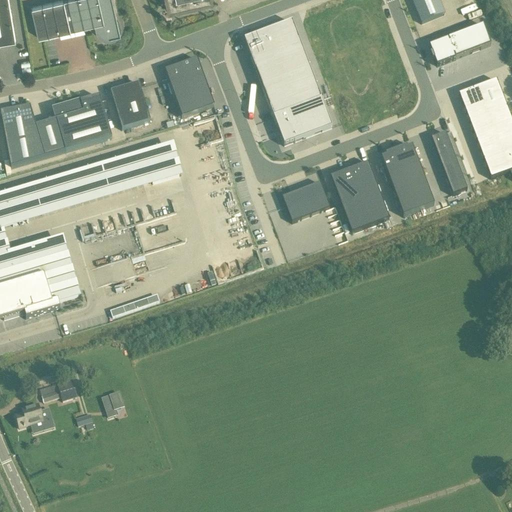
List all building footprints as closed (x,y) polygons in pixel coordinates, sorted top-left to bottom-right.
[(0,0),(0,43),(15,41),(7,0),(0,0)] [(120,26),(119,24),(118,22),(116,20),(111,0),(69,0),(31,9),(38,39),(97,25),(98,32),(99,33),(100,35),(101,36),(102,38),(104,39),(106,39),(108,39),(110,39),(110,40),(120,37),(120,34),(120,31),(121,29),(120,26)] [(165,0),(166,4),(177,11),(212,3),(211,0),(165,0)] [(429,47),(437,67),(491,47),(483,27),(429,47)] [(282,28),(237,46),(247,72),(292,55),(282,28)] [(292,55),(247,72),(257,98),(303,81),(292,55)] [(175,74),(166,77),(181,121),(214,109),(197,62),(174,70),(175,74)] [(303,81),(257,98),(267,124),(313,107),(303,81)] [(495,82),(476,90),(484,108),(502,101),(495,82)] [(139,86),(110,95),(111,96),(122,133),(150,124),(139,86)] [(476,90),(458,97),(465,116),(484,108),(476,90)] [(99,99),(81,104),(81,103),(80,104),(52,112),(55,125),(56,124),(66,155),(112,141),(99,99)] [(502,101),(484,108),(487,118),(506,111),(502,101)] [(278,153),(324,135),(313,107),(267,124),(278,153)] [(484,108),(465,116),(468,125),(487,118),(484,108)] [(30,110),(0,115),(0,117),(10,171),(45,161),(30,110)] [(506,111),(487,118),(491,127),(509,120),(506,111)] [(487,118),(468,125),(472,134),(491,127),(487,118)] [(511,127),(509,120),(491,127),(494,136),(511,129),(511,127)] [(491,127),(472,134),(476,144),(494,136),(491,127)] [(511,129),(494,136),(498,146),(511,140),(511,129)] [(445,135),(430,141),(452,198),(467,192),(445,135)] [(494,136),(476,144),(479,153),(498,146),(494,136)] [(511,140),(498,146),(501,155),(511,151),(511,140)] [(498,146),(479,153),(483,162),(501,155),(498,146)] [(385,158),(380,160),(385,174),(391,189),(391,190),(422,178),(422,177),(416,162),(411,148),(405,150),(404,148),(384,156),(385,158)] [(173,156),(171,149),(159,153),(161,160),(173,156)] [(511,151),(501,155),(508,174),(511,172),(511,151)] [(501,155),(483,162),(490,181),(508,174),(501,155)] [(366,161),(347,169),(369,225),(388,218),(366,161)] [(347,169),(328,176),(350,233),(369,225),(347,169)] [(397,204),(428,193),(422,178),(391,190),(397,204)] [(319,186),(278,201),(288,230),(330,214),(319,186)] [(20,192),(0,198),(0,231),(29,222),(20,192)] [(428,193),(397,204),(403,219),(433,207),(428,193)] [(78,299),(61,243),(0,260),(0,324),(24,317),(26,321),(60,311),(58,305),(78,299)] [(505,347),(511,337),(511,321),(511,320),(496,340),(505,347)] [(62,404),(76,400),(70,383),(40,392),(44,406),(61,400),(62,404)] [(125,394),(109,399),(115,418),(123,416),(121,411),(129,409),(125,394)] [(19,431),(43,424),(38,407),(22,412),(23,415),(15,417),(19,431)] [(85,427),(83,419),(75,421),(78,429),(85,427)]
